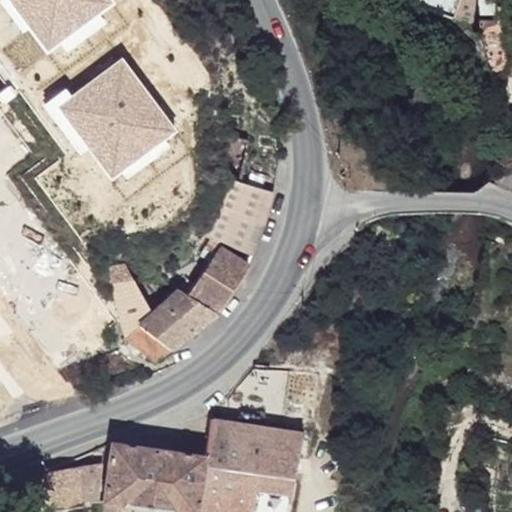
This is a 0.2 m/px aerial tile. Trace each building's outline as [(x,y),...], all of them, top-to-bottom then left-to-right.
[(511,19),(476,20),(487,74),(506,74),(506,47),(511,46),(511,19)] [(144,53),(70,104),(125,184),(199,134),(144,53)] [(188,95),(209,99),(209,91),(190,87),(188,95)] [(211,190),(208,203),(263,224),(272,191),(215,172),(211,190)] [(208,203),(196,234),(204,238),(218,247),(220,243),(251,255),(263,224),(208,203)] [(208,260),(188,294),(216,313),(246,264),(218,247),(204,238),(196,251),(208,260)] [(121,263),(106,267),(121,335),(141,351),(150,334),(171,348),(216,313),(188,294),(165,280),(151,292),(160,303),(149,312),(132,280),(126,281),(121,263)] [(150,334),(141,351),(155,360),(171,348),(150,334)] [(111,442),(102,500),(183,511),(195,511),(196,509),(215,511),(286,511),(304,431),(209,418),(203,456),(111,442)] [(43,471),(47,509),(82,504),(82,502),(97,499),(101,462),(43,471)]
